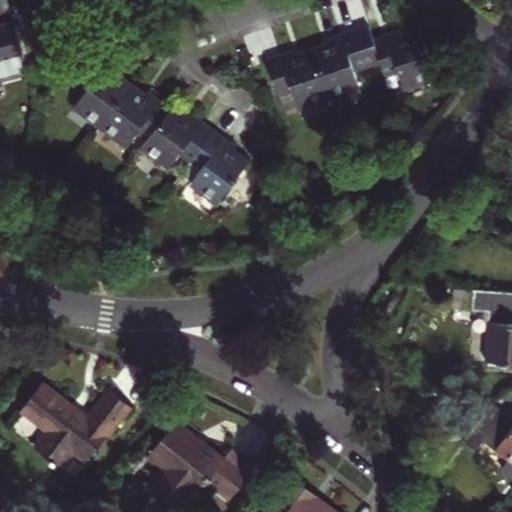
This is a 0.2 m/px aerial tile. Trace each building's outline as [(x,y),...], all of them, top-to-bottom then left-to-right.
[(0,79),(4,78),(0,65),(27,57),(17,20),(0,24),(0,79)] [(353,69),(380,60),(372,36),(368,23),(325,37),(327,43),(311,48),(327,92),(357,82),(353,69)] [(402,27),(372,36),(380,60),(385,74),(400,70),(404,83),(436,72),(421,28),(405,34),(402,27)] [(76,103),(102,122),(131,84),(117,74),(120,69),(85,42),(62,73),(85,90),(76,103)] [(283,107),(327,92),(311,48),(295,53),(292,48),(266,56),(283,107)] [(137,129),(148,138),(171,106),(149,90),(145,94),(131,84),(102,122),(128,141),(137,129)] [(180,152),(191,160),(215,128),(191,109),(185,116),(171,106),(148,138),(144,143),(172,163),(180,152)] [(237,144),(215,128),(191,160),(183,171),(220,199),(247,162),(232,151),(237,144)] [(511,288),(475,287),(474,303),(491,305),(490,335),(494,336),(493,358),(511,358),(511,288)] [(110,433),(133,403),(109,385),(87,415),(72,404),(74,403),(43,379),(23,405),(51,427),(37,444),(59,462),(71,447),(85,459),(107,432),(110,433)] [(511,454),(511,419),(503,414),(505,410),(492,400),(466,434),(479,444),(484,438),(509,457),(511,454)] [(195,436),(198,432),(177,416),(148,454),(152,458),(138,475),(178,507),(192,489),(196,492),(205,480),(228,498),(256,464),(232,446),(225,455),(207,440),(205,443),(195,436)] [(338,511),(313,493),(314,492),(297,478),(270,511),(338,511)]
